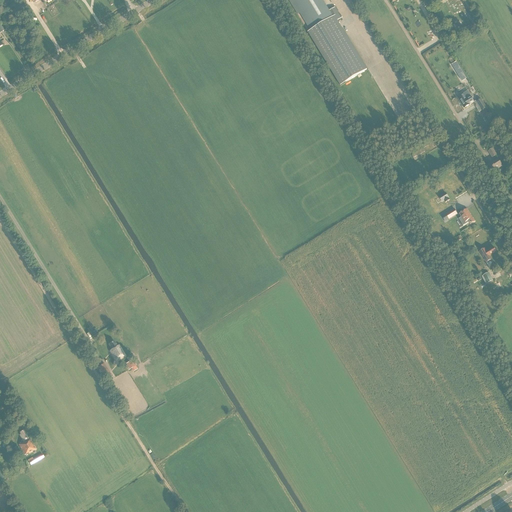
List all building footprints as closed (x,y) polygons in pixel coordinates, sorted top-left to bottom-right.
[(335,7),(329,11),(322,0),(291,0),(311,31),(308,32),(340,86),(367,70),(338,21),(342,18),(335,7)] [(8,11),(12,18),(27,9),(23,2),(8,11)] [(456,72),(461,69),(457,62),(452,65),(456,72)] [(467,91),(463,94),(457,97),(464,108),(474,102),(467,91)] [(486,107),(481,100),(477,102),(482,110),(486,107)] [(419,157),(429,149),(425,144),(415,153),(419,157)] [(497,154),(493,148),(488,151),(492,157),(497,154)] [(502,165),(498,159),(488,165),(492,171),(502,165)] [(444,200),(445,202),(449,199),(445,193),(439,196),(442,201),(444,200)] [(458,214),(454,209),(446,214),(450,219),(458,214)] [(467,209),(464,210),(459,214),(465,222),(468,220),(470,224),(475,221),(467,209)] [(481,255),(486,262),(491,259),(489,256),(496,251),(493,247),(481,255)] [(459,265),(454,257),(449,259),(454,268),(459,265)] [(493,281),(489,273),(483,276),(487,284),(493,281)] [(116,362),(125,356),(126,355),(119,345),(118,346),(114,341),(109,344),(112,349),(109,351),(116,362)] [(134,364),(132,360),(126,364),(130,369),(131,369),(133,372),(138,369),(135,364),(134,364)] [(112,376),(109,370),(105,363),(99,367),(106,379),(112,376)] [(28,453),(29,453),(36,449),(30,438),(29,439),(24,430),(20,433),(21,434),(20,435),(24,442),(19,445),(24,455),(28,453)] [(31,466),(34,470),(40,466),(38,462),(31,466)]
